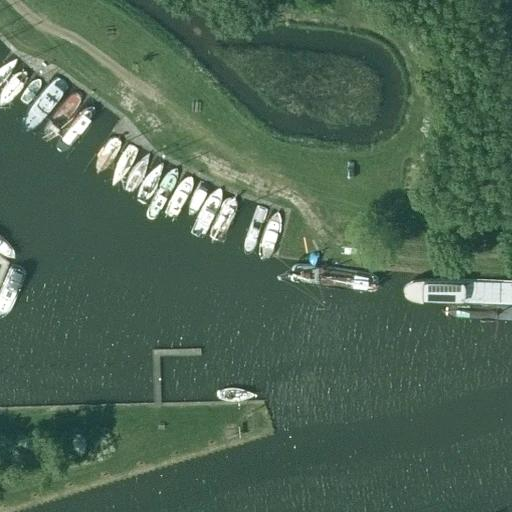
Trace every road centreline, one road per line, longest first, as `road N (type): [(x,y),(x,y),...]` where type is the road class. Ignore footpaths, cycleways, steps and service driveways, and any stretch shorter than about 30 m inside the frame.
road 1 (track): [(511,254),(429,248),(185,122),(152,95)]
road 2 (track): [(13,0),(38,26),(73,38),(152,95)]
